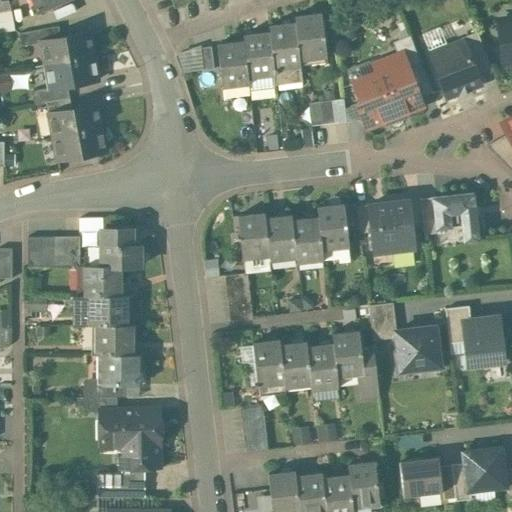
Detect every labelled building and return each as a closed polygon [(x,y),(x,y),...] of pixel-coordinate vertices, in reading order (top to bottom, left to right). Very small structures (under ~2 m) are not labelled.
[(0,0),(0,31),(15,30),(12,0),(0,0)] [(31,0),(38,14),(71,0),(31,0)] [(322,12),(294,15),(295,22),(299,58),(328,55),(322,12)] [(511,17),(498,20),(503,67),(511,65),(511,17)] [(295,22),(269,26),(274,75),(276,84),(302,81),(299,58),(295,22)] [(58,27),(19,33),(22,46),(41,43),(41,41),(60,38),(58,27)] [(429,47),(447,43),(443,27),(426,31),(429,47)] [(269,32),(243,35),(244,41),(248,78),(274,75),(269,32)] [(492,70),(477,32),(461,38),(462,41),(463,41),(477,76),(492,70)] [(60,38),(41,41),(41,43),(45,65),(94,56),(90,33),(60,38)] [(410,36),(392,42),(397,55),(402,53),(407,68),(420,63),(410,36)] [(244,41),(219,44),(224,86),(249,84),(248,78),(244,41)] [(462,41),(430,54),(446,97),(470,88),(470,87),(479,84),(478,81),(479,81),(477,76),(463,41),(462,41)] [(212,47),(201,49),(204,70),(215,68),(212,47)] [(397,55),(373,65),(376,73),(353,82),(361,102),(357,103),(366,127),(388,119),(389,122),(402,117),(401,114),(422,106),(407,68),(402,53),(397,55)] [(94,56),(45,65),(49,87),(50,89),(67,86),(98,80),(94,56)] [(0,91),(12,89),(9,75),(0,77),(0,91)] [(67,86),(50,89),(49,87),(32,91),(34,104),(46,102),(69,97),(67,86)] [(69,97),(46,102),(48,115),(49,114),(49,113),(72,109),(69,97)] [(343,99),(332,100),(334,123),(346,121),(344,108),(343,99)] [(332,100),(320,102),(323,124),(334,123),(332,100)] [(320,102),(309,103),(312,125),(323,124),(320,102)] [(72,109),(49,113),(49,114),(53,137),(102,128),(97,104),(72,109)] [(351,106),(344,108),(346,121),(357,120),(351,106)] [(511,119),(501,125),(506,134),(511,144),(511,119)] [(102,128),(53,137),(58,161),(106,152),(102,128)] [(511,144),(506,134),(486,145),(511,170),(511,144)] [(473,192),(432,197),(436,229),(461,226),(463,242),(479,240),(473,192)] [(432,197),(420,199),(423,225),(424,234),(436,233),(436,229),(432,197)] [(420,199),(408,200),(411,226),(423,225),(420,199)] [(408,200),(368,205),(371,231),(374,252),(413,248),(411,226),(408,200)] [(344,203),(317,206),(317,214),(322,250),(323,250),(322,246),(347,243),(348,247),(349,247),(344,203)] [(368,205),(356,206),(359,233),(371,231),(368,205)] [(264,211),(237,214),(241,252),(268,249),(264,216),(264,211)] [(291,213),(264,216),(268,249),(270,261),(296,258),(291,217),(291,213)] [(317,214),(291,217),(296,258),(296,263),(323,260),(323,259),(322,250),(317,214)] [(102,218),(79,218),(79,231),(101,231),(101,229),(102,229),(102,218)] [(102,229),(101,229),(101,231),(101,266),(121,266),(139,266),(139,247),(131,247),(131,229),(102,229)] [(40,235),(28,235),(28,267),(41,267),(40,235)] [(53,235),(40,235),(41,267),(54,267),(53,235)] [(66,235),(53,235),(54,267),(66,267),(66,235)] [(79,235),(66,235),(66,267),(80,266),(79,235)] [(347,243),(322,246),(323,250),(322,250),(323,259),(329,259),(345,252),(348,252),(348,247),(347,243)] [(11,248),(0,248),(0,278),(12,279),(11,248)] [(101,266),(83,266),(83,296),(121,296),(121,266),(101,266)] [(247,272),(223,275),(225,287),(248,284),(247,272)] [(248,284),(225,287),(226,298),(250,296),(248,284)] [(83,296),(73,296),(73,325),(96,325),(127,325),(127,296),(121,296),(83,296)] [(250,296),(226,298),(228,310),(251,307),(250,296)] [(392,302),(368,305),(372,340),(396,337),(395,330),(396,330),(392,302)] [(468,306),(445,308),(449,343),(465,341),(462,320),(470,319),(468,306)] [(251,307),(228,310),(229,321),(252,319),(251,307)] [(0,342),(9,343),(10,308),(0,308),(0,342)] [(470,319),(462,320),(465,341),(468,366),(503,362),(498,316),(470,319)] [(127,325),(96,325),(97,355),(101,355),(134,355),(133,325),(127,325)] [(396,330),(395,330),(396,337),(400,374),(440,369),(435,326),(396,330)] [(358,330),(331,333),(332,342),(337,377),(357,375),(357,370),(363,370),(360,347),(358,330)] [(278,338),(251,341),(253,359),(256,381),(283,377),(279,344),(278,338)] [(305,341),(279,344),(283,377),(285,388),(311,385),(306,345),(305,341)] [(332,342),(306,345),(311,385),(312,390),(338,387),(337,377),(332,342)] [(373,346),(360,347),(363,370),(357,370),(357,375),(360,395),(377,393),(377,397),(379,397),(373,346)] [(134,355),(101,355),(101,383),(126,382),(140,382),(140,355),(134,355)] [(253,359),(247,360),(250,384),(256,383),(258,394),(285,391),(285,388),(283,377),(256,381),(253,359)] [(101,383),(82,383),(83,397),(126,397),(126,382),(101,383)] [(262,403),(238,406),(240,418),(263,415),(262,403)] [(158,410),(102,411),(103,438),(121,438),(122,468),(144,467),(154,467),(159,467),(158,410)] [(263,415),(240,418),(241,430),(265,427),(263,415)] [(309,424),(294,428),(297,442),(313,439),(309,424)] [(265,427),(241,430),(242,441),(266,438),(265,427)] [(266,438),(242,441),(243,452),(267,450),(266,438)] [(501,446),(462,451),(463,463),(466,491),(470,491),(506,486),(504,468),(501,446)] [(438,456),(398,461),(403,496),(441,492),(442,492),(439,466),(438,456)] [(372,462),(347,465),(348,475),(352,504),(377,501),(372,462)] [(463,463),(451,464),(455,497),(455,501),(471,499),(470,491),(466,491),(463,463)] [(455,497),(451,464),(439,466),(442,492),(441,492),(442,499),(455,497)] [(122,473),(97,473),(98,496),(145,497),(144,467),(122,468),(122,473)] [(295,470),(267,474),(271,511),(299,511),(295,475),(295,470)] [(321,472),(295,475),(299,511),(326,511),(322,478),(321,472)] [(348,475),(322,478),(326,511),(348,511),(353,511),(352,504),(348,475)] [(98,496),(55,496),(55,500),(47,500),(47,496),(28,496),(28,511),(98,511),(98,496)]
